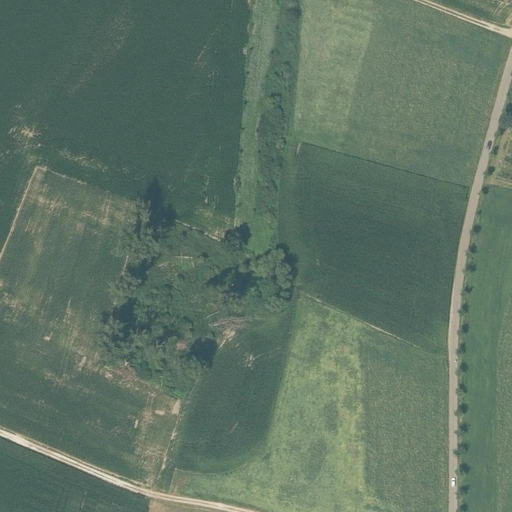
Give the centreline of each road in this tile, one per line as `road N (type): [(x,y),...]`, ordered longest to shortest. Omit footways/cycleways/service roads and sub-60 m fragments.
road 1 (unclassified): [(452,511),(458,284),(511,61)]
road 2 (track): [(243,511),(161,496),(0,433)]
